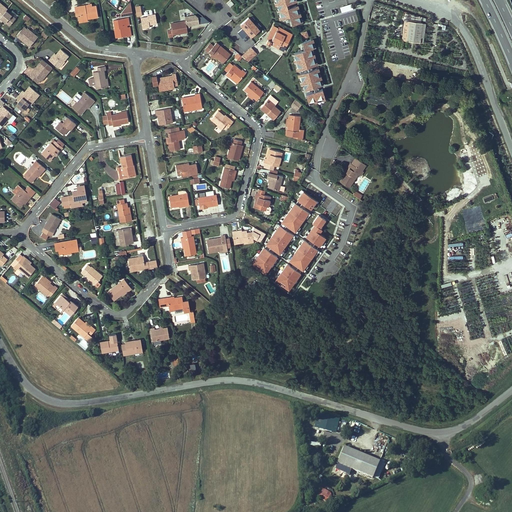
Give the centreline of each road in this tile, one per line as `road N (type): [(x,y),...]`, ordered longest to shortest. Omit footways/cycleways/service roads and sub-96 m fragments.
road 1 (residential): [(0,342),(19,376),(55,401),(234,380),(443,434)]
road 2 (residential): [(163,229),(234,215),(257,142),(252,123),(180,64)]
road 3 (residential): [(22,232),(109,313),(121,314),(166,268),(163,229)]
road 4 (residential): [(511,151),(463,30),(443,11),(406,0)]
road 5 (residential): [(367,0),(356,57),(314,174)]
road 6 (residential): [(147,138),(84,152),(22,232)]
road 7 (residential): [(318,278),(353,209),(314,174)]
